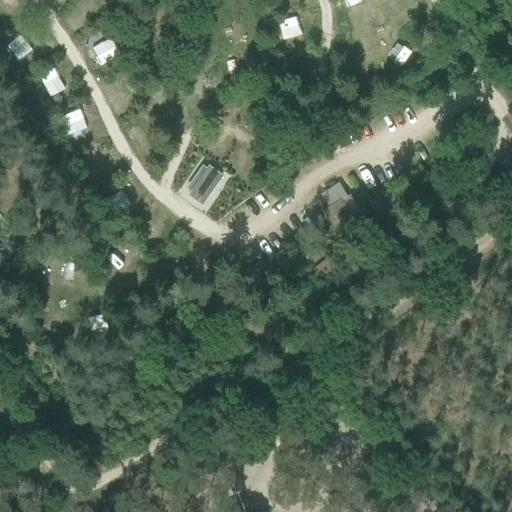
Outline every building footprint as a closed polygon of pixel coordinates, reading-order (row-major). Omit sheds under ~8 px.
[(287,41),(302,31),(292,16),(277,27),(287,41)] [(79,111),(61,116),(67,141),(86,136),(79,111)] [(207,167),(189,193),(203,202),(221,177),(207,167)] [(387,189),(366,204),(377,220),(398,206),(387,189)] [(330,197),(312,208),(321,222),(318,224),(323,233),(331,228),(327,222),(340,213),(330,197)]
